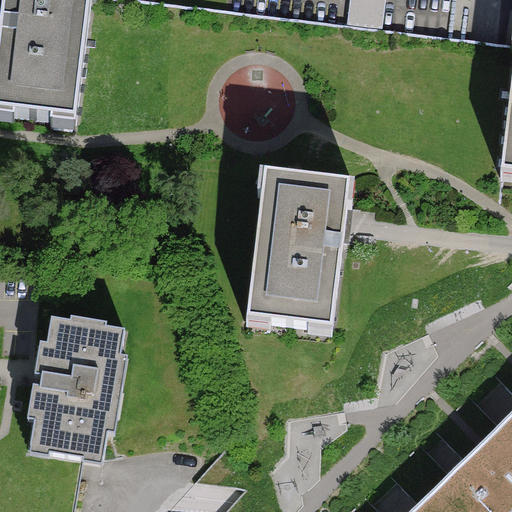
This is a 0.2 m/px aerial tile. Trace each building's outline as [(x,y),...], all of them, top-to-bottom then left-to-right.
[(71,0),(0,0),(0,122),(55,130),(71,0)] [(386,0),(348,0),(346,30),(384,32),(386,0)] [(511,85),(499,181),(511,182),(511,85)] [(337,195),(246,186),(231,329),(322,338),(337,195)] [(117,339),(42,328),(38,357),(27,356),(18,423),(30,424),(25,458),(93,467),(97,434),(117,437),(127,364),(114,362),(117,339)] [(511,511),(511,410),(405,511),(511,511)]
